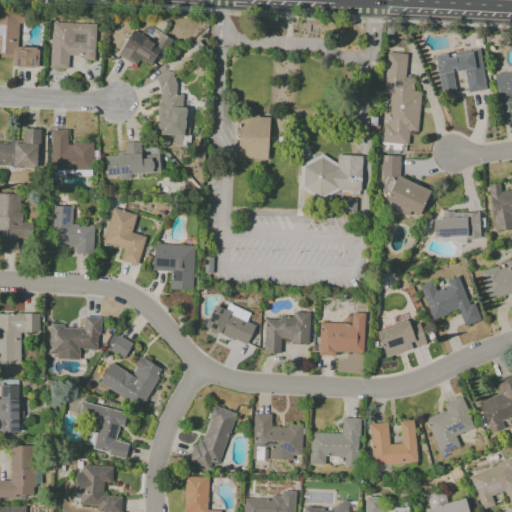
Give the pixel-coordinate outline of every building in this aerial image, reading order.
[(0,57),(12,58),(11,67),(38,68),(39,48),(17,47),(18,23),(22,23),(22,11),(0,10),(0,57)] [(51,23),(95,25),(94,58),(70,56),(69,70),(49,69),(51,23)] [(162,34),(173,41),(167,52),(156,45),(162,34)] [(129,40),(141,48),(146,39),(155,44),(151,51),(157,55),(151,65),(140,58),(135,65),(119,55),(129,40)] [(435,56),(480,50),(486,91),(468,93),(465,71),(453,72),(456,95),(441,97),(435,56)] [(388,52),(408,54),(406,78),(414,79),(412,91),(422,92),(418,131),(409,130),(407,144),(383,141),(384,124),(387,124),(390,93),(384,92),(388,52)] [(493,75),(511,71),(511,119),(501,121),(493,75)] [(162,89),(157,77),(172,72),(177,85),(168,89),(175,89),(175,94),(183,95),(182,107),(185,108),(184,124),(189,124),(188,137),(183,137),(183,145),(172,144),(173,136),(157,135),(158,114),(158,104),(161,104),(161,103),(160,103),(162,89)] [(241,117),(251,117),(251,115),(259,115),(259,118),(269,118),(267,160),(239,159),(241,117)] [(0,166),(38,167),(38,129),(22,129),(22,140),(9,140),(9,144),(0,143),(0,166)] [(73,146),(73,143),(93,143),(92,171),(72,170),(67,170),(52,170),(52,130),(67,130),(67,146),(73,146)] [(106,157),(126,155),(125,143),(140,142),(141,159),(153,158),(152,155),(159,155),(160,172),(141,173),(141,178),(120,180),(119,175),(108,176),(106,157)] [(338,163),(338,155),(362,156),(361,195),(351,196),(348,193),(336,193),(320,201),(300,187),(301,164),(322,154),(338,163)] [(382,156),(400,157),(400,175),(382,175),(382,156)] [(397,176),(431,192),(419,216),(411,212),(408,219),(389,209),(392,202),(386,199),(397,176)] [(486,184),(499,182),(501,191),(511,189),(511,228),(493,231),(486,184)] [(20,194),(0,193),(0,231),(1,232),(0,249),(17,250),(18,239),(31,239),(31,222),(19,222),(20,194)] [(52,206),(73,207),(72,224),(94,226),(92,255),(76,253),(76,248),(49,246),(52,206)] [(114,209),(136,215),(131,233),(145,237),(137,265),(120,260),(123,248),(104,243),(114,209)] [(433,219),(479,218),(479,236),(433,237),(433,219)] [(154,244),(195,246),(193,290),(171,288),(172,271),(152,270),(154,244)] [(481,270),(499,265),(500,269),(507,266),(506,263),(511,261),(511,293),(489,300),(481,270)] [(419,286),(432,281),(435,290),(449,286),(447,280),(459,275),(469,305),(474,303),(480,318),(463,324),(458,310),(432,320),(419,286)] [(215,305),(231,313),(230,315),(256,328),(246,348),(204,327),(215,305)] [(265,319),(281,320),(281,316),(293,317),(294,312),(310,313),(308,345),(281,343),(280,354),(263,353),(265,319)] [(0,364),(20,364),(20,332),(39,332),(38,313),(0,313),(0,364)] [(320,323),(352,324),(352,313),(366,313),(364,353),(335,351),(335,356),(318,355),(320,323)] [(51,325),(64,325),(64,328),(83,329),(84,317),(101,318),(99,352),(79,350),(79,360),(49,358),(51,325)] [(377,332),(410,321),(412,326),(419,324),(425,344),(385,357),(377,332)] [(119,336),(133,344),(125,359),(110,350),(119,336)] [(140,357),(162,370),(139,408),(98,383),(110,363),(132,376),(137,368),(134,366),(140,357)] [(495,381),(511,375),(511,415),(501,419),(504,427),(490,432),(479,401),(500,393),(495,381)] [(17,385),(0,385),(0,432),(22,432),(21,410),(18,410),(17,385)] [(461,397),(474,426),(454,435),(460,448),(442,456),(425,418),(445,409),(443,405),(461,397)] [(86,402),(126,414),(123,427),(119,425),(115,440),(130,444),(125,459),(92,450),(100,420),(82,415),(86,402)] [(213,405),(237,416),(213,473),(187,461),(194,445),(197,447),(209,420),(207,419),(213,405)] [(255,407),(271,408),(270,427),(288,428),(288,425),(303,426),(302,458),(292,457),(291,461),(253,459),(255,407)] [(311,432),(341,434),(342,418),(360,419),(357,467),(343,466),(344,457),(324,456),(324,465),(309,464),(311,432)] [(369,424),(387,423),(389,444),(401,443),(399,422),(414,420),(417,462),(373,466),(369,424)] [(0,496),(31,498),(33,446),(10,445),(9,480),(0,480),(0,496)] [(470,477),(511,458),(511,507),(511,508),(504,491),(491,497),(495,504),(484,509),(470,477)] [(77,472),(83,473),(83,466),(112,468),(111,484),(102,484),(101,495),(121,497),(119,511),(106,511),(80,508),(82,494),(75,493),(77,472)] [(184,511),(186,477),(208,478),(207,510),(219,511),(184,511)] [(424,511),(424,510),(430,509),(426,496),(445,491),(448,503),(466,498),(469,511),(424,511)] [(243,511),(244,498),(272,500),(273,495),(295,497),(294,511),(243,511)] [(365,511),(366,497),(380,498),(379,508),(411,509),(410,511),(365,511)] [(305,511),(306,508),(334,509),(334,501),(349,502),(348,511),(356,511),(305,511)]
